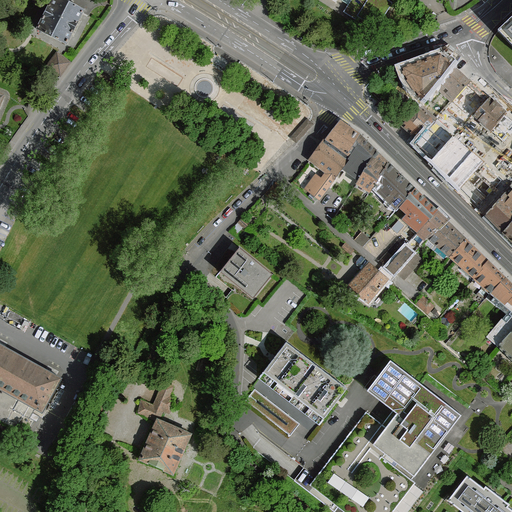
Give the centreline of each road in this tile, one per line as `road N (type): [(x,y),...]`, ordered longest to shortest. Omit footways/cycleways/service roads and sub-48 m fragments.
road 1 (residential): [(307,511),(249,461),(237,438),(240,334),(182,272),(321,127),(332,96)]
road 2 (secondary): [(332,96),(511,271)]
road 3 (secondary): [(511,257),(337,89)]
road 4 (secondary): [(137,0),(0,188)]
road 5 (secondary): [(164,0),(332,96)]
road 6 (secondary): [(337,89),(315,60),(224,0)]
road 7 (tertiary): [(337,89),(347,75),(457,33)]
